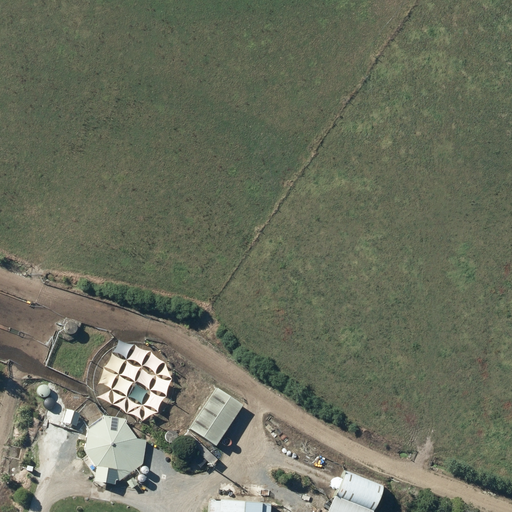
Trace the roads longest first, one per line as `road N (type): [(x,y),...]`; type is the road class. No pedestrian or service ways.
road 1 (track): [(511,510),(335,444),(173,337),(99,314)]
road 2 (track): [(264,396),(249,444),(225,477),(154,504),(74,492),(43,498),(40,511)]
